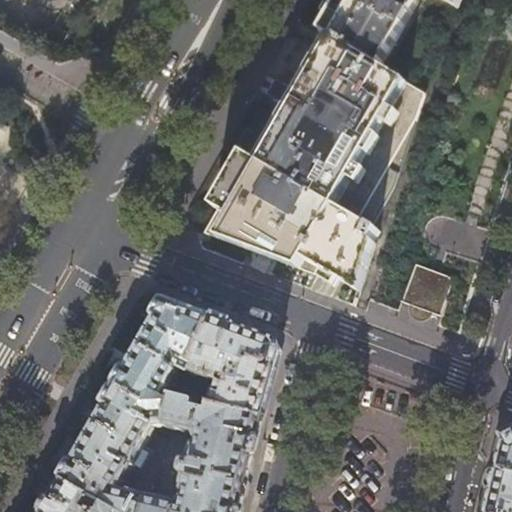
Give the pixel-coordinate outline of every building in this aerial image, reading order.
[(339,0),(321,32),(382,68),(420,0),(339,0)] [(382,68),(321,32),(205,234),(325,279),(328,274),(361,292),(380,231),(372,226),(371,227),(358,220),(418,117),(426,93),(382,68)] [(414,274),(403,304),(409,306),(413,308),(422,312),(430,314),(434,315),(441,318),(451,288),(454,281),(440,276),(435,274),(432,272),(417,266),(414,274)] [(204,343),(213,317),(185,307),(167,300),(143,341),(115,388),(143,405),(137,418),(154,428),(154,427),(165,429),(171,403),(164,400),(181,371),(191,376),(195,368),(190,365),(202,342),(204,343)] [(413,308),(409,306),(409,309),(409,314),(410,317),(411,318),(414,321),(417,323),(421,324),(427,323),(432,320),(434,315),(430,314),(422,312),(413,308)] [(244,329),(213,317),(204,343),(202,342),(190,365),(195,368),(191,376),(186,387),(197,392),(195,403),(204,405),(208,390),(205,386),(202,385),(203,380),(221,386),(220,391),(217,391),(215,393),(211,407),(262,418),(271,384),(280,352),(274,340),(244,329)] [(143,447),(154,428),(137,418),(143,405),(115,388),(90,432),(62,481),(92,499),(105,507),(113,511),(144,511),(148,496),(126,491),(125,492),(118,491),(130,471),(139,476),(152,453),(143,447)] [(173,398),(171,403),(165,429),(195,436),(198,442),(197,445),(196,445),(193,447),(189,461),(186,461),(183,463),(181,473),(183,476),(185,477),(182,493),(184,496),(185,496),(185,499),(180,503),(148,496),(144,511),(238,511),(246,481),(262,418),(211,407),(204,405),(195,403),(173,398)] [(511,511),(511,432),(503,437),(487,507),(486,511),(511,511)] [(85,511),(92,499),(62,481),(43,511),(113,511),(105,507),(101,511),(85,511)]
